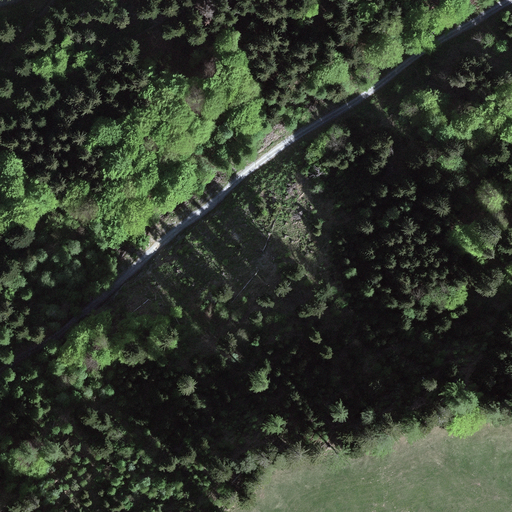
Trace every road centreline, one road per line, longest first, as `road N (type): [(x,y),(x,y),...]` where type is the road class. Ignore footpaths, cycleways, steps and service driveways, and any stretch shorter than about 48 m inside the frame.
road 1 (track): [(510,0),(293,137),(57,334),(0,371)]
road 2 (track): [(216,0),(0,100)]
